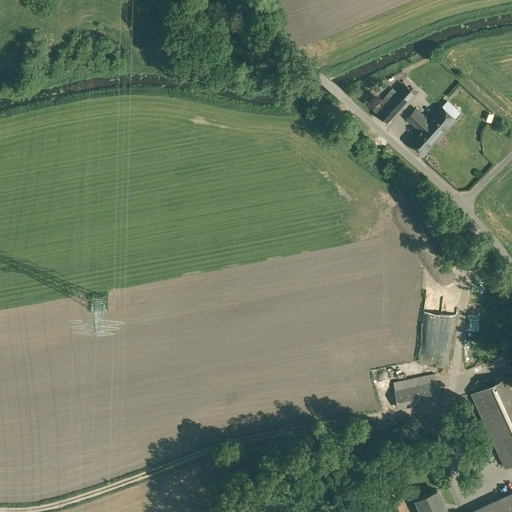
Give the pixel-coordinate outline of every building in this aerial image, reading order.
[(42,37),(22,33),(19,45),(40,48),(42,37)] [(40,48),(19,45),(16,60),(36,64),(40,48)] [(396,92),(377,113),(389,124),(408,103),(396,92)] [(441,107),(428,121),(415,109),(407,118),(420,130),(410,142),(422,154),(435,140),(454,119),(441,107)] [(473,318),(482,318),(484,291),(477,290),(477,296),(469,295),(467,324),(473,324),(473,318)] [(447,365),(453,317),(426,313),(419,361),(447,365)] [(465,356),(470,356),(470,364),(478,363),(477,341),(469,341),(469,350),(464,350),(465,356)] [(511,375),(472,393),(505,467),(511,464),(511,375)] [(437,382),(395,391),(398,407),(440,398),(437,382)] [(407,511),(398,489),(382,496),(389,511),(407,511)] [(447,511),(437,490),(416,499),(421,511),(447,511)] [(481,507),(471,511),(470,511),(459,511),(460,511),(459,511),(511,511),(511,493),(509,494),(508,494),(509,495),(500,499),(500,498),(499,499),(491,503),(491,502),(490,503),(482,507),(481,507)]
